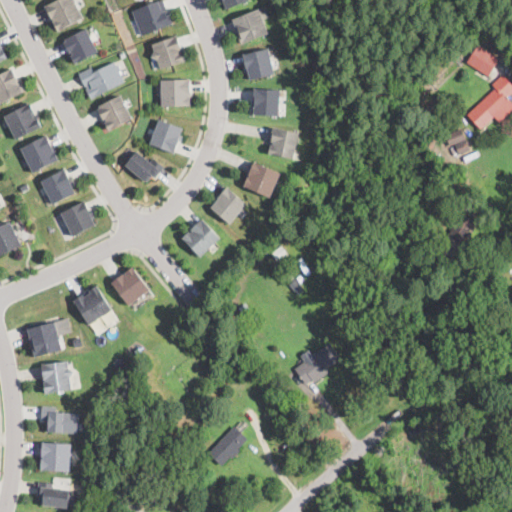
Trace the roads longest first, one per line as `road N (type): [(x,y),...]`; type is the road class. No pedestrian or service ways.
road 1 (residential): [(196,0),(218,64),(220,101),(207,162),(193,186),(141,233),(0,301)]
road 2 (residential): [(141,233),(11,0)]
road 3 (residential): [(5,511),(15,412),(0,325)]
road 4 (residential): [(284,511),(387,421)]
